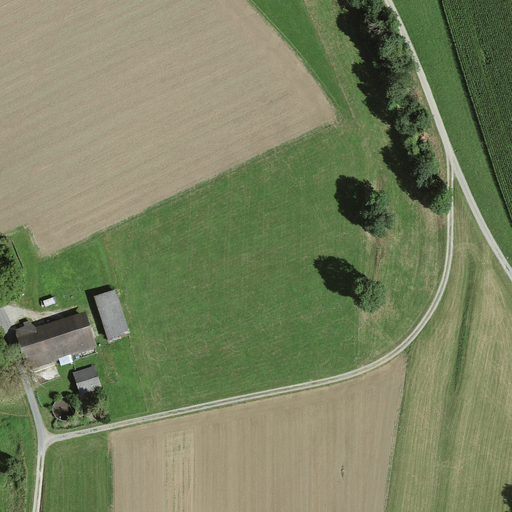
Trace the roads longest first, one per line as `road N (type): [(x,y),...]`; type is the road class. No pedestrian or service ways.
road 1 (track): [(40,441),(340,378),(376,363),(411,338),(433,306),(445,267),(451,166)]
road 2 (track): [(387,0),(451,166),(511,274)]
road 3 (unclassified): [(0,313),(40,441)]
